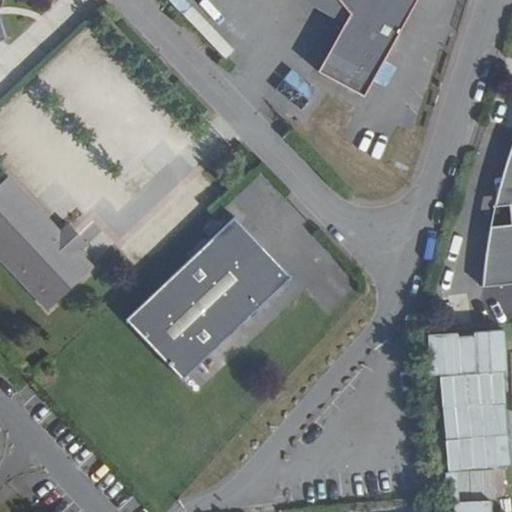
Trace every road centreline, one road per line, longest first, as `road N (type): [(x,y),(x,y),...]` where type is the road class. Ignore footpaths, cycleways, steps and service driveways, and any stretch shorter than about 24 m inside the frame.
road 1 (unclassified): [(405,291),(125,0)]
road 2 (unclassified): [(193,511),(253,481),(405,291)]
road 3 (unclassified): [(498,0),(405,291)]
